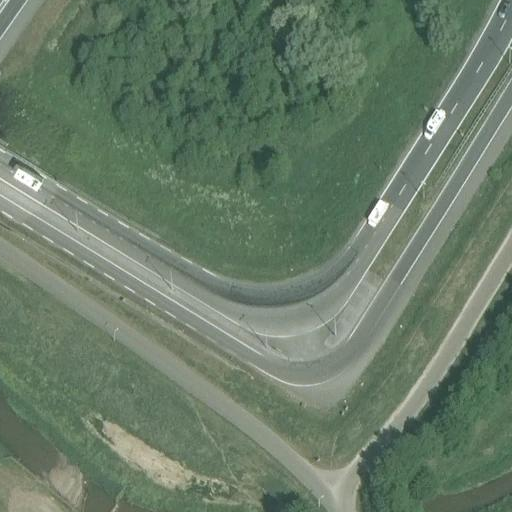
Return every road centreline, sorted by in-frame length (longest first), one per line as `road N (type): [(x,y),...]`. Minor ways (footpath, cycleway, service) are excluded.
road 1 (unclassified): [(339,503),(293,458),(0,249)]
road 2 (motorway): [(511,7),(348,273),(291,310)]
road 3 (primary): [(0,203),(266,366),(318,373)]
road 4 (motorway): [(318,373),(353,345),(511,93)]
road 5 (primary): [(291,310),(240,306),(0,164)]
road 6 (unclassified): [(339,503),(465,343),(511,265)]
